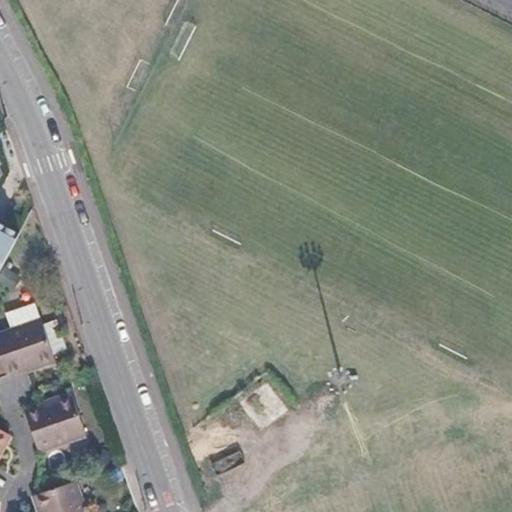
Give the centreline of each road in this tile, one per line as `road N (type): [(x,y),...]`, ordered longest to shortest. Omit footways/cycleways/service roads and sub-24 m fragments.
road 1 (tertiary): [(0,66),(40,149),(165,511)]
road 2 (residential): [(6,395),(29,472),(12,511)]
